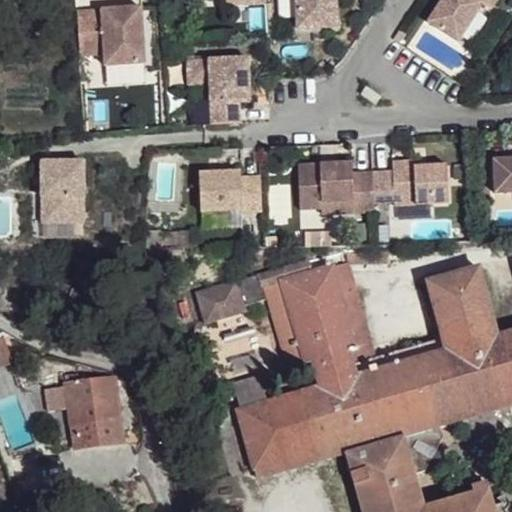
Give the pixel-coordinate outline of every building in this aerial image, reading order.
[(297,0),(299,27),(337,26),(336,0),(297,0)] [(443,0),(429,22),(458,42),(483,5),(492,10),(498,0),(443,0)] [(143,8),(82,12),(86,56),(107,54),(108,67),(148,63),(143,8)] [(248,59),(188,61),(189,85),(211,84),(212,124),(240,123),(239,103),(245,103),(244,87),(249,87),(248,59)] [(365,87),(360,94),(375,104),(380,97),(365,87)] [(83,221),(82,156),(35,156),(36,222),(83,221)] [(511,158),(496,159),(497,193),(511,191),(511,158)] [(392,170),(372,172),(374,203),(394,202),(394,205),(449,202),(447,164),(414,165),(414,160),(392,161),(392,170)] [(352,162),(298,165),(300,210),(322,209),(322,203),(354,201),(354,213),(374,212),(374,203),(372,172),(352,173),(352,162)] [(240,172),(199,174),(201,212),(242,210),(242,212),(262,211),(260,176),(240,177),(240,172)] [(511,191),(497,193),(498,208),(511,207),(511,191)] [(354,201),(322,203),(322,209),(322,214),(354,213),(354,201)] [(312,272),(311,262),(244,280),(246,288),(256,286),(260,304),(280,299),(274,280),(303,272),(303,275),(312,272)] [(511,334),(499,338),(481,268),(428,282),(444,339),(353,364),(350,351),(360,347),(336,267),(312,272),(303,275),(283,280),(306,364),(316,363),(322,388),(237,412),(255,477),(345,452),(444,425),(511,406),(511,334)] [(246,288),(244,280),(166,299),(176,334),(253,314),(246,288)] [(2,343),(0,344),(0,366),(10,362),(2,343)] [(79,374),(68,374),(70,383),(81,381),(79,374)] [(81,381),(70,383),(73,428),(121,425),(117,380),(81,381)] [(362,511),(481,511),(479,501),(431,511),(424,511),(416,482),(425,481),(447,446),(443,430),(444,425),(345,452),(362,511)] [(496,511),(489,488),(476,492),(479,501),(481,511),(496,511)]
